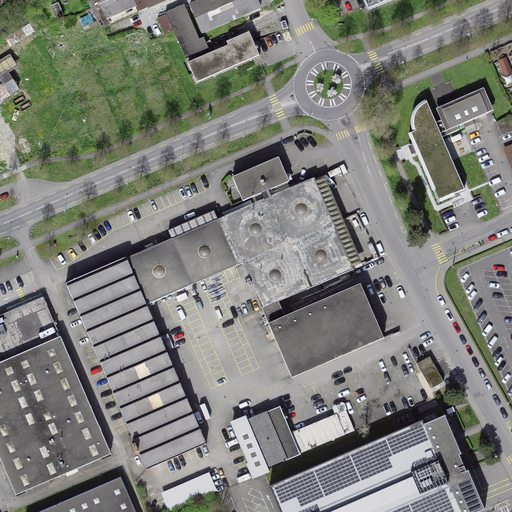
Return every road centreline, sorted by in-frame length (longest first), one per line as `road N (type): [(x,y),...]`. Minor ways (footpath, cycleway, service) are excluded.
road 1 (primary): [(0,226),(302,95)]
road 2 (unknown): [(215,376),(251,384),(296,380),(440,319)]
road 3 (unclassified): [(410,267),(511,446)]
road 4 (unknown): [(43,285),(124,235),(212,200)]
road 5 (primary): [(353,70),(511,0)]
road 6 (unclassified): [(342,110),(410,267)]
